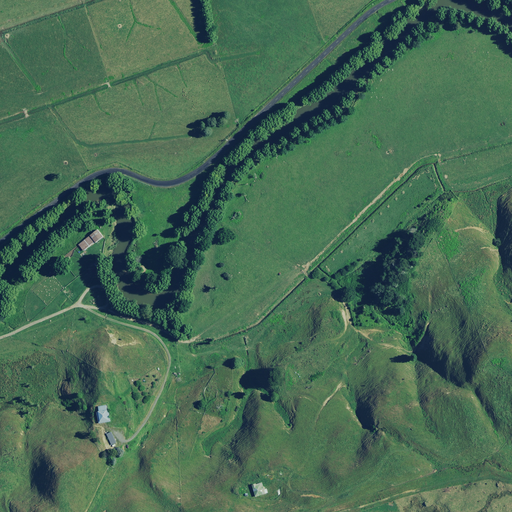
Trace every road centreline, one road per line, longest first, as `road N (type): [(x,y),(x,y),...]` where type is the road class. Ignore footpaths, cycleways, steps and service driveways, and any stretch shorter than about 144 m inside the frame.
road 1 (tertiary): [(0,242),(96,174),(128,172),(165,183),(199,170),(389,0)]
road 2 (track): [(342,511),(412,484),(511,480)]
